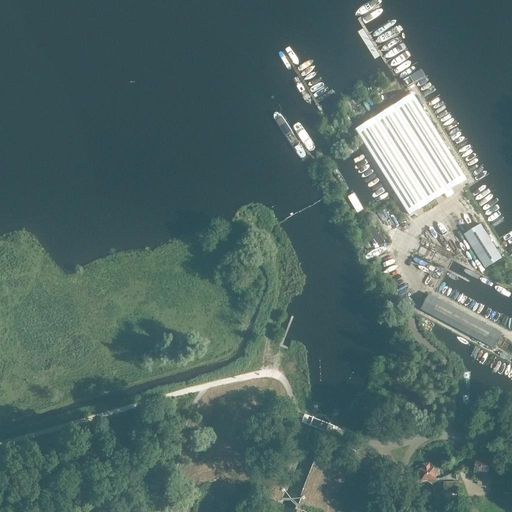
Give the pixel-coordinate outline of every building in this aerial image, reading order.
[(355,131),(408,216),(466,180),(413,95),(355,131)] [(295,158),(305,153),(304,152),(289,127),(281,125),(280,132),(295,158)] [(465,232),(484,268),(502,259),(484,223),(465,232)] [(383,245),(371,224),(364,229),(375,249),(383,245)] [(502,334),(429,295),(422,309),(495,348),(502,334)] [(407,341),(410,333),(404,330),(400,337),(407,341)] [(488,476),(491,460),(477,457),(474,473),(478,474),(477,481),(482,482),(483,475),(488,476)] [(430,468),(429,464),(423,465),(424,469),(420,470),(421,481),(436,478),(434,468),(430,468)] [(457,486),(444,484),(443,494),(456,495),(457,486)]
